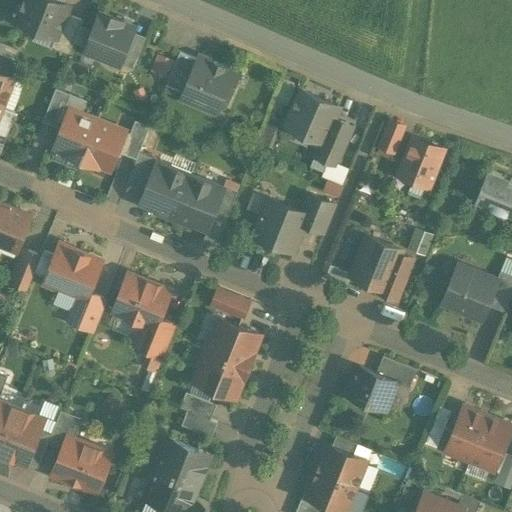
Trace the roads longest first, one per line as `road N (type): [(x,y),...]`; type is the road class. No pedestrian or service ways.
road 1 (residential): [(170,0),(511,135)]
road 2 (residential): [(0,174),(303,299)]
road 3 (residential): [(303,299),(240,453),(242,489)]
road 4 (residential): [(267,494),(348,318)]
road 5 (residential): [(348,318),(511,387)]
